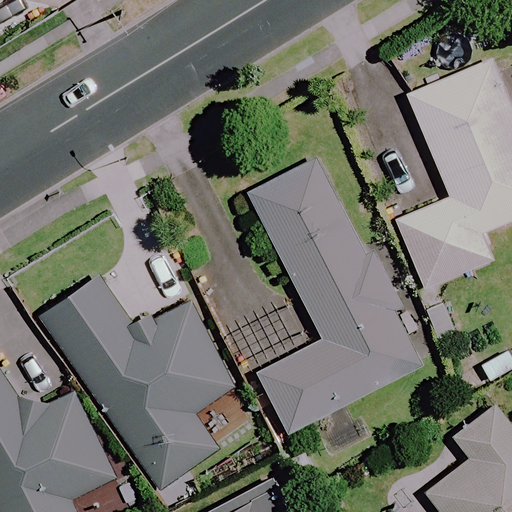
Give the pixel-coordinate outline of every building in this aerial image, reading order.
[(0,38),(8,33),(0,18),(0,38)] [(398,219),(432,300),(454,291),(450,279),(496,260),(484,233),(511,221),(511,103),(494,59),(409,95),(452,197),(398,219)] [(293,431),(424,363),(395,309),(404,304),(377,252),(368,257),(316,157),(250,192),(326,337),(261,371),(293,431)] [(138,333),(102,279),(47,315),(163,491),(222,452),(197,414),(242,385),(186,301),(138,333)] [(27,414),(0,363),(0,509),(1,511),(77,511),(72,502),(119,477),(72,390),(27,414)] [(511,511),(511,425),(498,406),(457,436),(474,460),(430,492),(442,508),(435,511),(511,511)] [(288,511),(277,491),(236,511),(288,511)]
